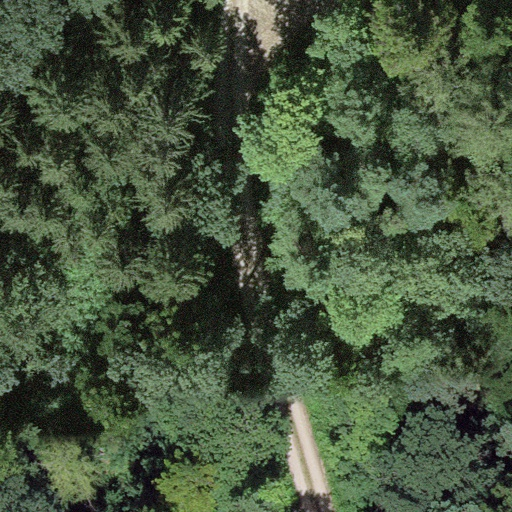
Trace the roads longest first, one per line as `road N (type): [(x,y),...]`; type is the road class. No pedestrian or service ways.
road 1 (track): [(237,0),(223,52),(317,511)]
road 2 (track): [(352,0),(223,52)]
